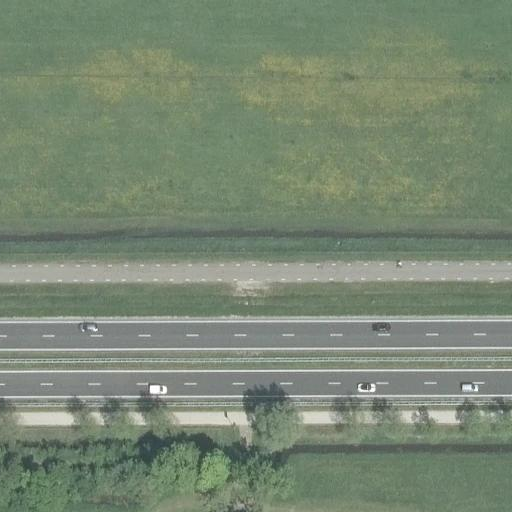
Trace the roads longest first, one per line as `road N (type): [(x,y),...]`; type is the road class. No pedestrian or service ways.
road 1 (trunk): [(0,387),(511,383)]
road 2 (unclassified): [(0,275),(511,273)]
road 3 (trunk): [(511,335),(0,336)]
